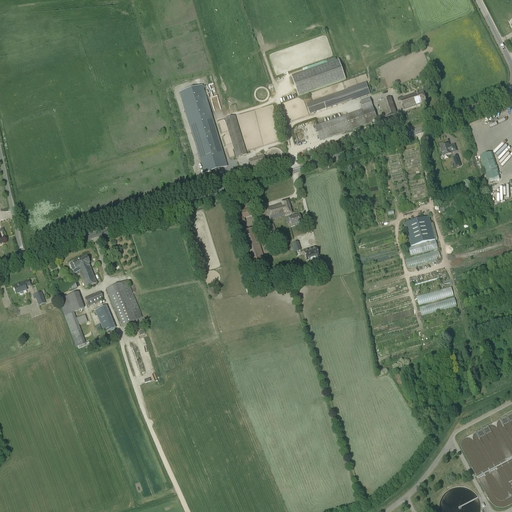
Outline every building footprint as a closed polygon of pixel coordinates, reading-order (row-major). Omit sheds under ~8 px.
[(338,59),(291,76),(298,96),(345,80),(338,59)] [(347,89),(333,94),(337,105),(351,100),(352,101),(370,95),(366,82),(347,89)] [(213,126),(209,111),(201,86),(179,93),(192,136),(204,174),(226,167),(213,126)] [(423,92),(399,100),(403,112),(427,104),(423,92)] [(364,110),(315,127),(320,141),(377,121),(370,99),(361,102),(364,110)] [(391,99),(378,103),(384,118),(396,114),(391,99)] [(235,116),(225,119),(236,158),(247,155),(235,116)] [(489,126),(505,119),(503,116),(487,123),(489,126)] [(448,145),(440,147),(443,156),(451,154),(451,153),(456,152),(454,145),(449,147),(448,145)] [(491,153),(480,157),(488,181),(499,177),(491,153)] [(261,156),(249,160),(251,168),(264,164),(265,161),(264,158),(261,156)] [(280,204),(266,208),(270,221),(284,216),(284,217),(292,215),(288,200),(280,203),(280,204)] [(234,217),(237,225),(245,222),(242,214),(234,217)] [(289,218),(286,218),(287,222),(290,222),(291,227),(301,224),(299,215),(289,218)] [(429,217),(405,224),(411,247),(435,241),(429,217)] [(273,225),(264,228),(268,241),(277,238),(273,225)] [(253,229),(240,234),(249,264),(263,260),(253,229)] [(316,248),(304,252),(306,260),(308,260),(309,262),(313,260),(312,258),(318,257),(316,248)] [(406,268),(440,260),(438,249),(422,253),(422,254),(404,259),(406,268)] [(89,264),(90,263),(87,257),(76,261),(79,269),(82,267),(85,274),(81,276),(86,288),(97,283),(89,264)] [(79,269),(76,261),(73,263),(70,264),(73,271),(74,270),(75,273),(77,272),(78,275),(80,274),(81,276),(85,274),(82,267),(79,269)] [(73,279),(54,284),(57,294),(75,289),(73,279)] [(28,281),(13,286),(16,295),(27,290),(26,288),(30,286),(28,281)] [(126,281),(106,289),(121,327),(142,318),(126,281)] [(100,292),(85,299),(88,306),(103,300),(100,292)] [(46,303),(42,293),(37,295),(38,298),(40,305),(46,303)] [(454,298),(418,308),(421,316),(456,306),(454,298)] [(106,307),(95,311),(104,333),(115,329),(106,307)]
